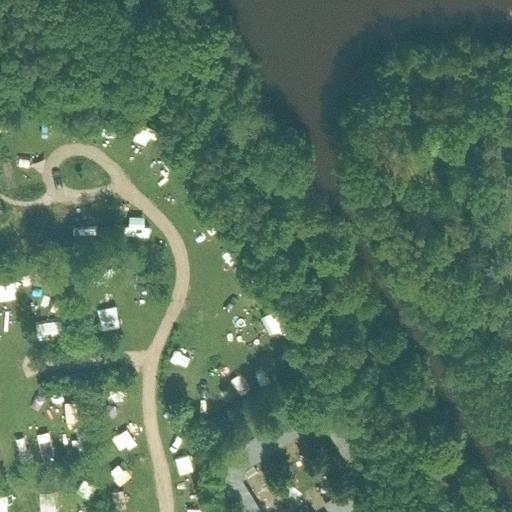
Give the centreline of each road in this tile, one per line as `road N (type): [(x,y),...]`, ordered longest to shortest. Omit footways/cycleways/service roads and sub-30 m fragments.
road 1 (track): [(167,511),(148,370),(182,266),(174,238),(86,152),(69,151),(53,164),(62,199),(109,195)]
road 2 (track): [(151,358),(29,366)]
